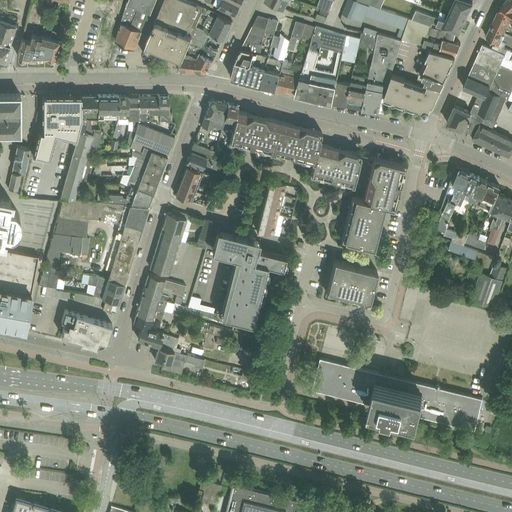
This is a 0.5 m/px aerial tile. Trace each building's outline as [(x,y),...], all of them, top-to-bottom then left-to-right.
[(135,48),(155,0),(127,0),(122,17),(123,18),(116,40),(135,48)] [(196,25),(204,5),(190,0),(164,0),(160,11),(156,20),(192,35),(197,25),(196,25)] [(236,14),(240,5),(230,0),(221,0),(218,6),(236,15),(236,14)] [(329,11),(333,0),(319,0),(317,6),(329,11)] [(380,7),(369,3),(360,0),(349,0),(344,12),(363,20),(365,15),(405,28),(408,19),(409,17),(380,7)] [(465,20),(473,1),(469,0),(443,0),(439,11),(448,14),(465,20)] [(511,0),(504,0),(504,1),(500,6),(511,18),(511,16),(511,0)] [(508,24),(510,19),(511,18),(500,6),(498,8),(491,24),(505,30),(508,24)] [(459,31),(465,20),(448,14),(446,19),(417,9),(412,21),(456,33),(457,30),(459,31)] [(208,17),(207,19),(228,29),(232,20),(223,16),(219,14),(217,18),(211,15),(209,14),(208,17)] [(267,29),(273,18),(268,17),(258,14),(253,24),(267,29)] [(277,88),(284,62),(288,47),(297,19),(287,16),(286,22),(278,20),(274,33),(268,55),(266,63),(261,84),(277,88)] [(16,24),(6,20),(0,18),(0,56),(5,58),(16,24)] [(224,38),(228,29),(207,19),(204,24),(212,28),(210,31),(215,34),(224,38)] [(303,36),(307,22),(297,19),(288,47),(295,49),(298,37),(301,37),(302,36),(303,36)] [(412,21),(408,19),(405,28),(402,38),(405,39),(445,50),(456,53),(461,42),(453,40),(456,33),(412,21)] [(182,58),(192,35),(156,20),(157,21),(156,21),(155,22),(155,23),(154,24),(154,25),(155,25),(155,26),(156,27),(156,29),(153,28),(151,31),(146,42),(143,51),(153,51),(163,51),(173,54),(182,58)] [(307,22),(303,36),(312,39),(317,25),(307,22)] [(255,49),(259,42),(264,36),(267,29),(253,24),(236,58),(231,76),(239,78),(246,80),(251,63),(255,49)] [(511,46),(511,45),(511,36),(507,34),(504,32),(505,30),(491,24),(486,35),(486,36),(487,36),(489,37),(489,36),(491,37),(491,38),(491,39),(491,40),(495,42),(503,46),(505,43),(511,46)] [(218,49),(210,44),(209,47),(204,44),(209,33),(206,32),(207,29),(197,25),(192,35),(182,58),(178,68),(204,71),(208,69),(218,49)] [(319,99),(319,98),(332,101),(333,102),(337,79),(341,64),(341,61),(342,58),(347,35),(318,26),(311,46),(310,46),(308,51),(304,66),(296,90),(296,93),(296,92),(306,95),(307,96),(307,95),(318,98),(319,99)] [(366,26),(364,32),(377,36),(378,31),(379,30),(366,26)] [(54,56),(61,32),(52,30),(50,36),(41,34),(41,36),(36,57),(43,56),(44,54),(46,54),(47,56),(52,57),(54,56)] [(376,42),(377,36),(364,32),(362,31),(361,37),(376,42)] [(387,87),(390,77),(392,72),(402,39),(378,31),(377,36),(376,42),(375,47),(371,65),(368,77),(362,108),(379,111),(384,86),(387,87)] [(36,57),(41,36),(31,34),(30,39),(22,37),(20,45),(18,54),(19,56),(24,58),(26,57),(26,56),(29,56),(29,57),(36,57)] [(347,35),(343,54),(356,56),(359,43),(360,37),(347,35)] [(361,37),(360,37),(359,43),(375,47),(376,42),(361,37)] [(251,63),(246,80),(261,84),(266,63),(268,55),(260,52),(263,43),(259,42),(255,49),(251,63)] [(469,131),(497,73),(501,63),(506,54),(505,53),(492,47),(483,42),(463,86),(479,93),(471,111),(455,104),(447,121),(469,131)] [(449,68),(453,61),(453,60),(452,60),(451,60),(453,56),(454,57),(456,54),(446,51),(431,47),(426,57),(428,59),(423,70),(424,71),(423,74),(427,76),(426,79),(429,80),(426,87),(404,80),(405,77),(392,73),(387,87),(384,97),(393,100),(393,99),(392,99),(393,98),(396,99),(396,101),(404,104),(404,103),(404,102),(407,103),(408,103),(407,105),(416,108),(416,107),(415,107),(416,106),(419,107),(419,109),(423,110),(423,111),(423,112),(423,113),(424,113),(424,114),(425,114),(426,114),(427,114),(428,114),(429,113),(429,112),(430,112),(430,111),(430,110),(429,110),(429,109),(428,108),(431,104),(432,104),(432,105),(433,105),(442,84),(441,84),(440,83),(441,82),(443,79),(444,80),(448,71),(447,71),(446,71),(448,68),(449,68)] [(284,62),(277,88),(287,90),(294,64),(284,62)] [(492,128),(511,87),(511,68),(501,63),(497,73),(469,131),(475,134),(473,138),(491,147),(498,131),(492,128)] [(304,66),(294,64),(287,90),(296,93),(296,90),(304,66)] [(362,108),(368,77),(352,74),(352,75),(352,77),(351,82),(351,83),(346,104),(347,105),(347,104),(354,104),(356,104),(361,107),(362,107),(362,108)] [(346,104),(351,83),(351,82),(337,79),(333,102),(346,104)] [(0,133),(21,133),(20,94),(20,93),(0,93),(0,133)] [(37,139),(33,155),(50,159),(54,143),(56,134),(76,139),(79,130),(81,121),(81,116),(81,94),(62,94),(47,94),(43,94),(42,94),(42,129),(39,129),(37,139)] [(97,116),(96,94),(81,94),(81,116),(81,121),(79,130),(76,139),(61,197),(63,197),(63,198),(75,199),(75,198),(80,181),(82,173),(85,164),(87,156),(89,148),(95,130),(94,130),(94,131),(91,128),(91,116),(92,116),(97,116)] [(108,117),(108,94),(96,94),(97,116),(98,116),(98,117),(108,117)] [(118,117),(118,94),(108,94),(108,117),(118,117)] [(122,126),(124,119),(128,119),(128,94),(118,94),(118,117),(119,117),(112,137),(110,146),(117,147),(119,139),(117,138),(120,132),(122,126)] [(138,111),(139,94),(128,94),(128,119),(138,119),(138,111)] [(148,101),(148,94),(139,94),(138,111),(138,119),(153,119),(153,111),(151,111),(150,111),(151,102),(148,101)] [(169,94),(159,94),(148,94),(148,101),(151,102),(150,111),(151,111),(153,111),(153,119),(166,119),(166,120),(172,120),(172,110),(169,110),(169,94)] [(222,127),(229,102),(213,98),(210,100),(205,113),(202,124),(214,127),(215,126),(222,127)] [(238,104),(229,102),(222,127),(221,131),(226,133),(225,138),(230,139),(237,109),(238,104)] [(322,131),(291,123),(249,112),(237,109),(230,139),(229,142),(241,145),(248,147),(286,156),(290,157),(313,163),(310,175),(353,186),(361,154),(361,153),(357,152),(319,142),(322,131)] [(137,121),(134,130),(130,146),(140,149),(140,150),(143,143),(159,149),(168,152),(174,135),(137,121)] [(101,132),(95,130),(89,148),(96,148),(101,132)] [(130,146),(134,130),(130,130),(127,144),(125,143),(124,147),(130,147),(130,146)] [(511,149),(511,137),(498,131),(491,147),(509,156),(511,149)] [(217,151),(216,150),(194,142),(191,150),(214,158),(216,153),(217,151)] [(25,175),(28,160),(29,157),(30,147),(25,146),(17,145),(8,187),(18,190),(21,174),(25,175)] [(218,145),(216,150),(217,151),(216,153),(222,155),(225,148),(225,147),(218,145)] [(164,165),(167,155),(144,146),(142,153),(149,155),(148,159),(164,165)] [(89,148),(87,156),(94,156),(96,148),(89,148)] [(214,158),(191,150),(186,162),(202,168),(204,163),(216,168),(219,161),(214,159),(214,158)] [(160,174),(164,165),(148,159),(147,159),(137,155),(134,164),(160,174)] [(374,246),(384,204),(390,206),(396,207),(407,165),(374,156),(364,198),(352,195),(341,238),(374,246)] [(97,158),(96,166),(107,165),(106,158),(97,158)] [(85,164),(82,173),(90,173),(92,165),(85,164)] [(157,183),(160,174),(134,164),(130,173),(157,183)] [(459,200),(461,195),(460,195),(471,171),(455,164),(450,180),(449,182),(448,188),(450,189),(450,190),(455,193),(451,200),(449,199),(443,211),(438,228),(446,231),(447,227),(449,220),(451,214),(456,203),(458,203),(459,200)] [(199,181),(203,172),(187,165),(183,175),(199,181)] [(470,199),(480,176),(471,171),(460,195),(461,195),(459,200),(458,203),(461,205),(464,198),(469,200),(469,199),(470,199)] [(82,173),(80,181),(88,181),(90,173),(82,173)] [(153,193),(157,183),(130,173),(127,183),(131,185),(153,193)] [(195,191),(199,181),(183,175),(179,185),(195,191)] [(283,194),(286,184),(270,180),(270,178),(265,176),(264,181),(269,182),(267,188),(262,186),(262,188),(283,194)] [(480,204),(490,180),(480,176),(470,199),(480,204)] [(490,208),(496,193),(500,184),(490,180),(480,204),(490,208)] [(149,203),(153,193),(131,185),(126,197),(122,197),(123,194),(103,193),(103,200),(104,200),(104,201),(105,201),(105,200),(148,203),(149,203)] [(192,201),(195,191),(179,185),(176,194),(192,201)] [(281,204),(283,194),(262,188),(261,191),(266,192),(265,197),(260,196),(259,198),(281,204)] [(511,198),(506,196),(505,194),(501,193),(499,193),(498,193),(498,194),(496,193),(490,208),(492,209),(492,210),(497,212),(491,225),(494,226),(488,241),(495,243),(506,215),(511,217),(511,218),(510,225),(508,229),(511,230),(511,198)] [(11,200),(0,198),(0,247),(5,248),(4,247),(5,241),(3,240),(4,233),(10,234),(10,235),(13,234),(15,232),(17,230),(19,228),(20,226),(21,223),(21,220),(21,218),(20,215),(19,213),(17,210),(15,209),(10,206),(11,200)] [(87,236),(88,227),(89,217),(99,218),(120,221),(126,203),(105,202),(105,201),(104,201),(104,200),(103,200),(75,198),(75,199),(63,198),(56,222),(53,232),(64,233),(87,236)] [(278,214),(281,204),(259,198),(259,200),(264,202),(262,207),(257,206),(257,208),(278,214)] [(142,226),(145,215),(148,205),(147,205),(126,203),(120,221),(118,230),(117,232),(115,238),(115,239),(113,238),(110,247),(110,249),(116,251),(115,256),(114,259),(111,268),(110,272),(108,277),(125,282),(127,273),(130,264),(133,254),(136,245),(139,236),(142,226)] [(179,239),(188,213),(173,208),(171,212),(167,211),(160,233),(179,239)] [(276,224),(278,214),(257,208),(256,210),(261,212),(260,217),(255,216),(254,218),(276,224)] [(390,214),(389,228),(401,230),(402,215),(390,214)] [(273,234),(276,224),(254,218),(254,220),(259,222),(257,230),(273,234)] [(205,248),(211,231),(214,221),(205,219),(201,232),(200,231),(196,245),(205,248)] [(456,238),(459,231),(447,227),(446,231),(445,234),(452,236),(456,238)] [(253,322),(254,317),(267,264),(283,268),(286,255),(258,248),(260,239),(236,233),(217,228),(212,250),(238,256),(226,302),(223,302),(220,314),(253,322)] [(466,241),(468,234),(469,232),(459,229),(459,231),(456,238),(455,242),(464,245),(466,241)] [(87,236),(64,233),(53,232),(50,240),(63,242),(88,245),(89,237),(87,236)] [(169,273),(179,239),(160,233),(150,267),(160,270),(165,271),(169,273)] [(487,241),(468,234),(466,241),(485,248),(487,241)] [(88,252),(88,245),(63,242),(50,240),(48,250),(60,251),(60,250),(80,252),(81,251),(88,252)] [(478,250),(464,245),(451,240),(448,248),(475,258),(478,250)] [(39,255),(5,248),(0,247),(0,323),(25,328),(25,327),(31,294),(39,255)] [(377,270),(366,267),(349,263),(335,259),(326,292),(369,302),(377,270)] [(494,263),(490,274),(492,275),(503,279),(508,267),(495,262),(494,263)] [(55,268),(44,266),(40,284),(43,284),(44,281),(48,282),(50,271),(55,271),(55,268)] [(59,272),(55,271),(50,271),(48,282),(53,283),(52,286),(57,287),(59,272)] [(498,295),(503,279),(492,275),(492,276),(489,275),(481,272),(471,298),(493,306),(498,295)] [(90,273),(88,282),(94,283),(96,283),(122,291),(125,282),(108,277),(99,274),(90,273)] [(186,284),(158,276),(148,273),(145,283),(170,290),(170,288),(174,289),(173,292),(177,293),(183,294),(184,292),(186,284)] [(88,282),(87,292),(93,294),(106,298),(114,300),(119,302),(122,291),(96,283),(94,283),(88,282)] [(170,290),(145,283),(142,292),(167,300),(170,290)] [(142,292),(139,302),(164,309),(167,300),(142,292)] [(180,304),(181,302),(183,294),(177,293),(175,302),(180,304)] [(199,303),(201,297),(190,294),(188,306),(212,311),(213,306),(199,303)] [(511,299),(498,295),(493,306),(511,312),(511,299)] [(161,319),(164,309),(139,302),(136,312),(161,319)] [(107,341),(112,323),(65,308),(61,320),(68,322),(68,325),(64,324),(61,334),(81,339),(80,342),(97,346),(97,344),(99,344),(101,344),(102,344),(103,343),(105,342),(105,340),(107,341)] [(161,319),(136,312),(133,322),(142,325),(151,327),(152,323),(159,325),(161,319)] [(260,326),(245,322),(242,332),(254,336),(257,336),(260,326)] [(179,336),(168,333),(151,327),(142,325),(138,338),(159,344),(175,349),(179,336)] [(214,326),(212,333),(240,341),(252,344),(254,336),(242,332),(242,334),(214,326)] [(511,365),(511,334),(507,332),(491,378),(506,383),(511,365)] [(180,373),(184,359),(195,362),(196,356),(168,349),(159,346),(155,359),(164,361),(162,368),(180,373)] [(477,422),(483,397),(470,393),(434,384),(405,377),(394,375),(392,374),(393,368),(383,366),(382,372),(321,356),(313,388),(328,392),(371,403),(370,407),(393,413),(394,408),(475,428),(477,422)] [(239,379),(238,386),(240,386),(248,388),(248,387),(249,381),(239,379)] [(215,503),(221,483),(202,478),(196,497),(215,503)] [(293,511),(296,499),(233,483),(232,483),(225,511),(293,511)] [(70,511),(68,511),(67,511),(64,511),(65,510),(51,506),(50,509),(47,508),(48,505),(33,501),(33,503),(30,503),(31,500),(16,496),(12,510),(14,511),(15,511),(70,511)] [(163,509),(170,511),(172,502),(183,503),(182,502),(185,502),(185,497),(166,496),(163,507),(163,509)]
